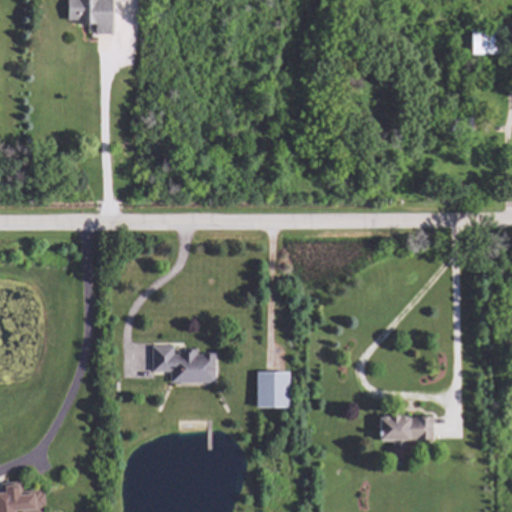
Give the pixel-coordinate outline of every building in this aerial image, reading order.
[(60,0),(61,25),(89,24),(89,35),(110,35),(109,0),(60,0)] [(465,56),(486,55),(485,34),(464,35),(465,56)] [(167,347),(148,347),(147,373),(166,373),(165,384),(208,385),(208,356),(191,355),(191,354),(167,353),(167,347)] [(249,374),(248,409),(283,410),(284,374),(249,374)] [(370,419),(371,443),(429,441),(429,417),(370,419)] [(0,511),(36,511),(34,490),(15,492),(14,483),(0,484),(0,511)]
